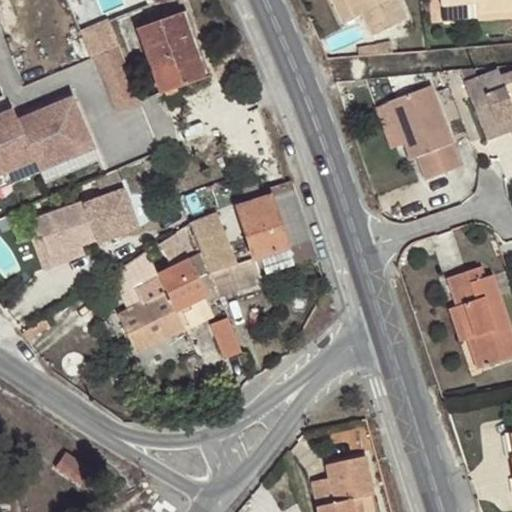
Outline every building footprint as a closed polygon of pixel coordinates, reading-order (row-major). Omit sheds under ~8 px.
[(184,0),(167,0),(173,16),(184,13),(189,11),(184,0)] [(333,0),(347,24),(356,19),(346,0),(333,0)] [(409,17),(400,0),(346,0),(356,19),(364,15),(375,35),(409,17)] [(511,0),(440,0),(441,3),(477,1),(479,8),(511,7),(511,0)] [(189,11),(184,13),(207,77),(212,75),(189,11)] [(207,77),(184,13),(173,16),(139,29),(162,92),(162,93),(207,77)] [(97,58),(122,48),(111,20),(81,32),(93,60),(97,58)] [(120,113),(145,103),(143,99),(122,48),(97,58),(120,113)] [(468,84),(486,130),(511,120),(511,75),(504,78),(502,70),(468,84)] [(434,86),(391,102),(413,160),(419,158),(428,181),(464,167),(434,86)] [(162,146),(179,140),(162,93),(162,92),(143,99),(145,103),(162,146)] [(78,96),(22,119),(40,160),(44,171),(99,148),(78,96)] [(0,176),(40,160),(22,119),(17,108),(0,115),(0,176)] [(511,120),(486,130),(489,142),(511,133),(511,120)] [(104,159),(99,148),(44,171),(44,172),(49,183),(104,159)] [(40,160),(0,176),(0,190),(44,171),(40,160)] [(292,179),(287,180),(267,188),(270,196),(237,206),(255,258),(256,261),(289,248),(294,263),(316,255),(307,225),(292,179)] [(40,219),(31,220),(36,235),(37,239),(41,237),(48,259),(81,246),(100,239),(101,242),(140,227),(126,189),(87,204),(86,201),(68,208),(48,216),(40,219)] [(219,213),(193,223),(204,257),(210,274),(221,301),(264,283),(256,261),(255,258),(236,264),(219,213)] [(36,235),(28,238),(42,274),(85,258),(81,246),(48,259),(41,237),(37,239),(36,235)] [(160,276),(148,252),(112,275),(130,309),(119,315),(138,353),(186,329),(178,311),(171,296),(160,276)] [(221,301),(210,274),(199,279),(190,261),(160,276),(171,296),(178,311),(208,297),(212,304),(221,301)] [(450,280),(458,307),(469,339),(478,370),(511,359),(511,334),(495,277),(482,281),(479,270),(450,280)] [(469,339),(458,307),(449,310),(459,342),(469,339)] [(49,316),(24,331),(30,339),(54,324),(49,316)] [(227,363),(245,356),(235,332),(230,322),(212,329),(227,363)] [(51,461),(74,479),(85,465),(63,447),(51,461)] [(352,511),(351,502),(360,500),(374,497),(367,457),(329,466),(331,479),(313,483),(319,511),(352,511)] [(97,485),(102,479),(94,473),(90,479),(97,485)] [(184,511),(193,501),(179,489),(171,497),(178,503),(171,511),(184,511)] [(362,511),(360,500),(351,502),(352,511),(362,511)]
